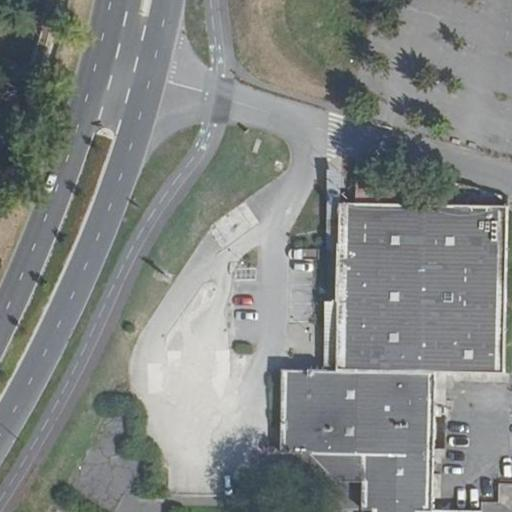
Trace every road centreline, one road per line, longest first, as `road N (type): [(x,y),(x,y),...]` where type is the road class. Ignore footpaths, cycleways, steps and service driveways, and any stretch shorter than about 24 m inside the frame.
road 1 (primary): [(0,433),(82,275),(129,156),(168,0)]
road 2 (primary): [(113,0),(61,192),(0,335)]
